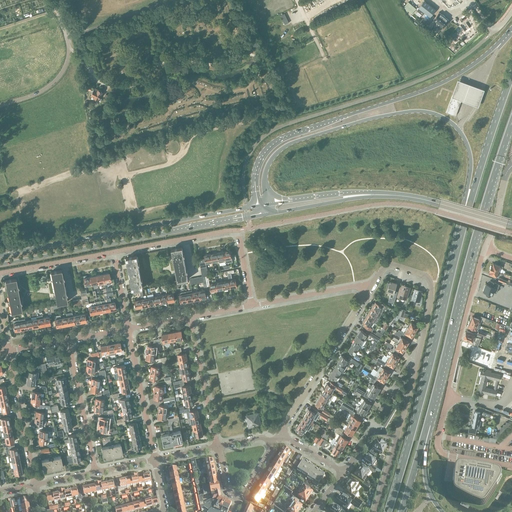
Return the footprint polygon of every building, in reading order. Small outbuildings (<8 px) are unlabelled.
[(424,1),(418,8),(416,10),(422,15),(424,13),(430,17),(435,10),(424,1)] [(412,2),(410,4),(408,2),(404,7),(412,14),(418,7),(412,2)] [(443,27),(449,20),(439,12),(433,20),(436,22),(434,25),(441,30),(443,27)] [(280,16),(285,25),(289,23),(284,14),(280,16)] [(249,44),(253,50),(259,46),(256,40),(249,44)] [(484,90),(458,80),(451,97),(478,107),(484,90)] [(94,89),(91,96),(95,98),(94,99),(96,101),(97,99),(98,99),(101,93),(102,92),(101,91),(101,90),(100,90),(99,90),(98,90),(97,91),(94,89)] [(452,96),(446,112),(456,115),(461,100),(461,99),(452,96)] [(122,161),(124,161),(123,157),(121,158),(119,153),(112,155),(113,158),(114,163),(122,161)] [(173,258),(174,265),(185,263),(182,247),(171,249),(173,256),(172,256),(172,257),(172,258),(173,258)] [(223,251),(225,259),(231,258),(230,250),(223,251)] [(201,271),(207,270),(206,263),(212,262),(210,254),(204,255),(205,260),(203,260),(203,262),(202,262),(203,263),(201,264),(201,268),(201,271)] [(128,267),(129,274),(140,272),(137,256),(126,258),(127,265),(127,267),(128,267)] [(177,281),(183,280),(188,279),(185,263),(174,265),(176,272),(175,272),(175,274),(176,274),(177,281)] [(490,268),(498,271),(500,268),(502,269),(502,267),(493,263),(492,266),(492,265),(490,268)] [(498,271),(490,268),(489,271),(490,271),(489,274),(498,277),(499,275),(497,274),(498,271)] [(64,286),(61,270),(50,272),(52,279),(51,279),(52,281),(54,288),(64,286)] [(140,272),(129,274),(130,280),(129,280),(130,283),(131,283),(132,290),(143,288),(140,272)] [(104,282),(103,274),(96,275),(98,285),(104,284),(104,282)] [(96,275),(90,277),(91,284),(92,286),(98,285),(96,275)] [(206,282),(207,287),(210,286),(211,291),(211,292),(214,291),(217,290),(216,282),(215,279),(212,280),(213,283),(209,284),(209,281),(208,275),(205,276),(206,282)] [(6,287),(6,290),(7,289),(8,296),(19,294),(16,278),(5,280),(6,287)] [(222,281),(224,289),(230,288),(229,280),(222,281)] [(388,283),(386,288),(388,289),(387,292),(387,291),(390,292),(390,293),(391,293),(390,297),(392,298),(390,302),(394,303),(396,296),(397,292),(394,291),(397,283),(390,281),(389,283),(388,283)] [(485,285),(483,289),(484,290),(483,291),(487,292),(486,295),(490,297),(491,294),(492,294),(493,291),(495,292),(496,293),(499,284),(497,283),(490,281),(489,283),(488,285),(486,284),(486,285),(485,285)] [(407,298),(410,288),(404,286),(402,285),(400,293),(398,293),(397,297),(404,299),(404,297),(407,298)] [(67,302),(64,286),(54,288),(55,294),(54,294),(55,297),(57,304),(67,302)] [(423,291),(415,289),(411,299),(417,301),(416,302),(421,304),(422,303),(422,297),(421,296),(422,293),(423,293),(423,292),(422,292),(423,291)] [(185,292),(187,301),(194,300),(192,292),(192,290),(185,292)] [(192,292),(194,300),(200,299),(199,291),(192,292)] [(185,292),(182,292),(179,293),(181,303),(187,301),(185,292)] [(101,301),(102,304),(103,312),(109,310),(107,298),(107,296),(106,293),(104,293),(104,296),(105,300),(101,301)] [(22,310),(19,294),(8,296),(9,303),(9,305),(10,305),(11,312),(22,310)] [(169,302),(167,294),(160,296),(162,304),(165,303),(169,302)] [(107,298),(109,310),(113,310),(116,310),(116,309),(115,301),(111,302),(110,297),(107,298)] [(85,298),(86,304),(88,304),(90,314),(91,314),(94,314),(94,313),(97,313),(95,305),(95,303),(89,304),(88,298),(85,298)] [(149,306),(148,298),(141,299),(142,307),(145,306),(145,307),(149,306)] [(374,304),(373,304),(372,304),(371,306),(372,306),(372,307),(382,313),(384,309),(386,310),(388,307),(382,303),(381,305),(375,302),(374,304)] [(382,313),(372,307),(369,312),(376,316),(378,313),(380,315),(382,313)] [(79,315),(80,323),(82,322),(86,321),(85,315),(88,315),(87,312),(85,313),(79,315)] [(373,321),(374,323),(375,323),(378,318),(369,312),(366,317),(373,321)] [(55,319),(56,322),(56,327),(62,326),(62,322),(61,318),(60,315),(54,316),(55,319)] [(471,318),(470,320),(471,321),(470,321),(472,322),(478,324),(480,325),(481,322),(482,320),(484,321),(488,322),(489,319),(485,318),(481,316),(480,319),(472,316),(471,318)] [(373,321),(366,317),(363,322),(369,326),(373,321)] [(19,322),(19,320),(13,321),(15,331),(21,330),(19,322)] [(469,324),(468,327),(476,330),(477,330),(480,325),(478,324),(472,322),(470,321),(470,322),(469,322),(468,324),(469,324)] [(406,323),(404,325),(415,332),(416,330),(417,330),(418,328),(417,327),(418,327),(410,322),(408,325),(406,323)] [(511,327),(501,324),(500,330),(507,332),(507,335),(511,336),(511,327)] [(406,334),(412,337),(412,336),(413,336),(414,334),(413,334),(415,332),(404,325),(403,327),(406,329),(404,332),(401,330),(401,331),(399,330),(398,332),(405,336),(406,334)] [(367,331),(366,333),(361,330),(358,335),(364,339),(367,334),(377,341),(379,338),(367,331)] [(174,332),(168,333),(169,341),(176,340),(174,332)] [(485,336),(480,335),(477,333),(476,336),(466,332),(465,335),(464,335),(464,337),(464,338),(476,343),(477,339),(479,339),(485,341),(487,337),(485,336)] [(162,338),(159,339),(160,344),(170,343),(169,341),(168,333),(161,334),(162,338)] [(364,339),(358,335),(354,340),(361,344),(364,339)] [(396,341),(405,347),(407,345),(409,343),(408,342),(409,342),(400,337),(398,340),(394,337),(392,339),(396,341)] [(146,348),(146,352),(155,354),(156,347),(157,345),(160,344),(159,339),(154,340),(153,347),(147,346),(147,348),(146,348)] [(361,344),(354,340),(351,345),(358,349),(361,344)] [(403,351),(404,350),(404,349),(405,347),(396,341),(392,346),(402,352),(403,351)] [(123,350),(121,350),(120,342),(113,343),(115,351),(121,350),(121,354),(124,353),(123,350)] [(98,352),(99,358),(102,357),(102,356),(105,356),(104,353),(108,353),(107,345),(100,346),(101,351),(98,352)] [(358,349),(351,345),(350,347),(349,347),(347,349),(348,350),(354,354),(358,349)] [(388,357),(396,362),(397,360),(398,360),(399,358),(399,357),(397,355),(398,353),(391,348),(389,351),(391,352),(389,355),(387,354),(386,356),(388,357)] [(178,354),(179,361),(187,359),(186,352),(182,353),(181,350),(175,352),(176,354),(178,354)] [(54,363),(52,355),(46,356),(46,357),(45,357),(45,360),(46,359),(47,364),(54,363)] [(342,355),(339,360),(347,366),(348,366),(351,361),(354,363),(356,361),(351,357),(349,360),(342,355)] [(394,366),(395,365),(395,364),(396,362),(388,357),(385,362),(378,358),(377,360),(377,361),(387,367),(388,364),(393,367),(394,366)] [(150,368),(151,372),(159,373),(160,373),(161,373),(161,367),(162,367),(162,364),(167,363),(167,360),(161,361),(156,362),(157,365),(156,365),(157,366),(151,366),(151,368),(150,368)] [(336,366),(344,371),(347,366),(339,360),(336,366)] [(376,370),(377,371),(387,377),(388,375),(389,375),(390,373),(390,372),(385,369),(387,367),(377,361),(375,363),(379,366),(376,370)] [(35,368),(34,372),(28,371),(27,377),(35,378),(36,375),(37,374),(38,368),(41,367),(41,368),(42,368),(41,364),(35,365),(35,368)] [(116,373),(126,371),(124,365),(113,367),(115,374),(116,373)] [(179,374),(182,373),(190,372),(190,371),(191,371),(190,368),(189,368),(188,365),(180,367),(178,367),(179,374)] [(336,366),(332,371),(341,376),(344,371),(336,366)] [(499,380),(500,375),(491,373),(491,371),(485,370),(484,371),(481,370),(480,375),(482,376),(488,377),(496,380),(499,380)] [(117,380),(118,380),(127,378),(126,371),(116,373),(117,380)] [(333,382),(341,387),(343,384),(336,380),(337,377),(341,379),(342,377),(341,376),(332,371),(331,373),(330,373),(329,373),(328,374),(329,375),(329,376),(334,379),(333,382)] [(367,376),(371,378),(376,381),(377,378),(384,382),(385,382),(386,380),(386,379),(387,377),(377,371),(376,372),(378,374),(376,377),(369,373),(367,376)] [(173,382),(173,385),(184,383),(183,380),(191,378),(190,372),(182,373),(183,380),(173,382)] [(479,386),(485,388),(488,377),(482,376),(479,386)] [(57,385),(66,383),(65,380),(65,377),(64,377),(56,379),(57,385)] [(120,386),(128,384),(127,378),(118,380),(119,382),(120,382),(120,386)] [(370,389),(378,393),(381,388),(374,384),(376,381),(371,378),(369,381),(374,384),(372,386),(369,384),(368,387),(370,389)] [(59,391),(67,390),(66,387),(66,384),(66,383),(57,385),(55,385),(56,392),(59,391)] [(182,386),(183,393),(191,391),(190,385),(184,386),(184,383),(173,385),(174,388),(182,386)] [(128,384),(120,386),(118,386),(119,393),(130,391),(128,384)] [(325,389),(331,393),(332,394),(334,391),(333,391),(334,388),(328,384),(325,389)] [(485,388),(479,386),(478,391),(477,392),(478,392),(478,393),(484,394),(484,393),(495,395),(497,390),(496,390),(497,387),(495,386),(494,390),(485,388)] [(329,396),(331,393),(325,389),(322,394),(330,399),(335,403),(336,401),(332,398),(333,398),(329,396)] [(374,399),(378,393),(370,389),(369,392),(367,391),(365,393),(367,394),(374,399)] [(67,390),(59,391),(60,398),(68,396),(68,395),(68,392),(67,392),(67,390)] [(183,393),(185,399),(192,397),(191,391),(183,393)] [(318,399),(325,403),(327,404),(330,399),(322,394),(318,399)] [(68,396),(60,398),(61,404),(70,403),(69,402),(70,402),(69,399),(68,396)] [(192,397),(185,399),(186,406),(194,404),(192,397)] [(158,407),(159,411),(167,413),(168,406),(169,406),(170,403),(176,402),(175,399),(164,401),(164,405),(159,405),(159,407),(158,407)] [(323,406),(325,403),(318,399),(315,404),(323,409),(324,406),(323,406)] [(356,399),(355,401),(361,405),(368,409),(371,404),(364,400),(362,403),(356,399)] [(122,405),(123,411),(131,410),(130,403),(122,405)] [(346,407),(343,405),(342,404),(340,408),(351,414),(348,419),(350,421),(358,426),(360,422),(361,421),(362,420),(353,414),(355,412),(353,411),(347,408),(346,407)] [(368,409),(361,405),(358,410),(365,415),(368,409)] [(310,406),(309,409),(306,414),(312,418),(316,420),(319,415),(322,417),(327,420),(328,417),(310,406)] [(191,417),(199,416),(198,409),(190,411),(189,408),(185,409),(179,410),(179,413),(185,412),(187,412),(188,418),(191,417)] [(61,417),(70,416),(69,413),(69,410),(68,410),(68,409),(60,411),(61,417)] [(124,421),(124,418),(133,416),(131,410),(123,411),(124,415),(123,416),(123,418),(117,420),(117,423),(124,421)] [(472,422),(471,426),(472,426),(471,428),(476,429),(479,429),(480,426),(481,421),(478,420),(479,414),(480,414),(480,413),(480,412),(474,411),(472,422)] [(98,420),(99,424),(107,425),(108,419),(109,419),(110,416),(114,415),(113,412),(107,414),(108,416),(106,417),(106,418),(100,418),(99,419),(98,420)] [(245,415),(246,418),(248,428),(261,425),(258,413),(245,415)] [(306,414),(302,419),(309,423),(312,418),(306,414)] [(70,416),(61,417),(63,424),(71,422),(71,421),(70,418),(70,416)] [(192,424),(200,422),(199,416),(191,417),(192,424)] [(46,421),(43,420),(44,418),(35,417),(34,423),(38,423),(38,425),(39,425),(39,423),(45,424),(46,421)] [(302,419),(299,425),(305,429),(309,423),(302,419)] [(493,435),(492,438),(497,438),(504,431),(511,423),(511,420),(510,419),(508,419),(508,422),(506,422),(505,424),(503,424),(503,427),(500,426),(499,432),(496,431),(495,436),(493,435)] [(165,432),(161,433),(162,435),(163,444),(163,445),(164,445),(164,446),(168,445),(172,444),(172,445),(175,444),(175,443),(179,443),(183,442),(183,441),(183,440),(182,440),(181,431),(180,431),(173,433),(171,425),(173,421),(169,422),(169,423),(170,427),(171,431),(169,431),(170,433),(167,434),(165,434),(165,432)] [(350,421),(347,426),(355,431),(358,426),(350,421)] [(71,422),(63,424),(64,430),(72,429),(72,428),(72,425),(71,422)] [(130,431),(138,429),(137,425),(136,423),(137,423),(136,422),(126,424),(127,427),(129,427),(130,431)] [(194,431),(202,429),(200,422),(192,424),(194,431)] [(305,429),(299,425),(295,430),(302,434),(305,429)] [(355,431),(347,426),(344,431),(352,435),(355,431)] [(202,429),(194,431),(195,437),(200,436),(200,437),(203,437),(203,435),(202,429)] [(342,433),(336,429),(334,431),(339,435),(336,439),(345,445),(346,443),(347,443),(348,441),(348,440),(345,438),(346,435),(342,433)] [(69,442),(77,440),(77,438),(76,435),(76,434),(68,436),(69,442)] [(13,435),(5,437),(5,440),(2,441),(3,444),(14,441),(13,435)] [(139,435),(131,437),(132,443),(140,442),(140,439),(139,435)] [(48,441),(48,437),(39,436),(38,443),(39,443),(39,444),(42,445),(42,443),(46,444),(47,440),(48,441)] [(345,445),(336,439),(333,445),(341,450),(342,449),(343,450),(344,448),(343,447),(345,445)] [(77,441),(77,440),(69,442),(70,449),(79,447),(78,444),(78,441),(77,441)] [(140,442),(132,443),(130,443),(132,450),(142,448),(141,446),(142,445),(141,441),(140,442)] [(378,442),(376,441),(372,450),(374,452),(375,450),(377,452),(382,443),(379,441),(378,442)] [(122,452),(121,443),(112,445),(112,443),(109,444),(110,446),(101,448),(103,458),(104,458),(104,459),(108,458),(112,457),(112,458),(115,457),(115,456),(119,455),(123,455),(123,454),(123,452),(122,452)] [(385,445),(382,443),(377,452),(380,453),(379,454),(382,455),(379,460),(382,461),(384,457),(382,455),(386,446),(384,445),(385,445)] [(341,450),(333,445),(330,450),(336,453),(335,454),(337,456),(338,455),(341,450)] [(9,449),(10,455),(18,453),(19,453),(20,452),(19,450),(18,450),(17,447),(9,449)] [(72,455),(80,453),(79,450),(79,447),(70,449),(68,449),(69,455),(72,455)] [(283,448),(280,453),(289,459),(290,457),(288,456),(290,452),(283,448)] [(18,453),(10,455),(12,461),(20,460),(18,453)] [(81,460),(80,453),(72,455),(73,461),(78,460),(78,461),(81,461),(80,460),(81,460)] [(277,458),(284,463),(286,464),(289,459),(280,453),(277,458)] [(61,456),(53,458),(52,455),(49,456),(50,458),(42,460),(43,469),(43,470),(44,470),(44,471),(48,470),(52,469),(52,470),(55,469),(59,468),(63,467),(63,466),(63,465),(62,465),(61,456)] [(366,465),(369,467),(375,471),(377,469),(373,466),(377,462),(368,456),(367,458),(366,458),(365,459),(365,460),(368,462),(366,465)] [(277,458),(273,464),(279,467),(280,467),(281,464),(282,465),(284,463),(277,458)] [(12,464),(13,468),(21,466),(20,460),(12,461),(12,462),(11,462),(11,464),(12,464)] [(202,469),(204,468),(214,466),(213,460),(205,462),(206,465),(201,466),(202,469)] [(314,467),(309,464),(303,460),(302,461),(301,460),(296,468),(298,469),(297,470),(308,476),(313,468),(314,468),(314,467)] [(280,467),(279,467),(273,464),(270,469),(276,472),(278,470),(279,470),(280,468),(280,467)] [(360,468),(358,471),(367,477),(370,472),(374,475),(376,472),(375,471),(369,467),(367,470),(361,465),(360,466),(359,467),(359,468),(360,468)] [(457,494),(462,497),(466,499),(475,504),(479,505),(481,506),(482,506),(482,505),(483,505),(484,505),(485,504),(486,504),(486,503),(488,501),(491,496),(494,492),(497,488),(499,484),(501,480),(501,479),(501,478),(501,477),(501,476),(501,475),(501,474),(500,474),(500,473),(499,473),(499,472),(498,472),(497,471),(496,471),(492,470),(487,469),(480,467),(475,466),(470,466),(465,465),(462,465),(461,465),(460,465),(459,465),(458,466),(457,466),(456,467),(456,468),(455,468),(455,469),(455,470),(455,471),(455,472),(454,472),(453,480),(453,481),(454,481),(453,484),(453,489),(453,490),(454,491),(454,492),(455,493),(456,494),(457,494)] [(14,471),(15,474),(18,474),(18,475),(22,474),(22,473),(21,466),(13,468),(11,468),(12,472),(14,471)] [(207,474),(216,472),(214,466),(204,468),(205,474),(207,474)] [(323,474),(314,468),(313,468),(308,476),(308,477),(319,484),(321,481),(321,480),(322,480),(324,476),(322,475),(323,474)] [(270,469),(267,474),(273,478),(275,475),(276,475),(277,473),(276,472),(276,473),(270,469)] [(367,477),(358,471),(357,473),(356,473),(355,473),(354,474),(354,475),(364,482),(367,477)] [(274,478),(273,478),(267,474),(264,479),(270,483),(272,480),(273,481),(274,478)] [(264,479),(261,484),(268,489),(269,490),(273,485),(271,483),(270,483),(264,479)] [(348,485),(356,491),(360,486),(351,480),(350,482),(349,482),(348,484),(348,485)] [(109,482),(110,483),(107,483),(108,490),(115,489),(116,493),(118,492),(119,492),(118,490),(117,484),(114,485),(113,482),(113,481),(112,481),(110,481),(109,482)] [(298,489),(302,492),(309,497),(311,495),(312,494),(312,493),(312,492),(309,490),(311,488),(302,482),(300,485),(301,486),(298,489)] [(211,494),(220,492),(218,484),(211,486),(210,486),(202,488),(204,495),(211,494)] [(257,490),(264,493),(265,490),(266,491),(268,489),(261,484),(257,490)] [(370,490),(369,489),(363,484),(362,484),(361,487),(368,492),(370,490)] [(95,486),(89,487),(90,494),(97,493),(95,485),(95,486)] [(356,491),(348,485),(347,485),(346,485),(346,487),(346,488),(344,490),(353,496),(356,491)] [(285,487),(283,489),(291,495),(293,492),(285,487)] [(264,494),(264,493),(257,490),(254,495),(260,499),(262,496),(263,496),(264,494)] [(209,501),(206,502),(208,504),(210,502),(212,505),(214,503),(215,503),(216,501),(221,497),(220,492),(211,494),(212,500),(209,501)] [(309,497),(302,492),(298,497),(302,499),(301,499),(302,500),(305,502),(306,501),(307,501),(307,500),(307,499),(309,497)] [(260,499),(254,495),(251,500),(258,504),(261,499),(260,498),(260,499)] [(344,505),(343,508),(346,510),(351,502),(344,497),(345,497),(343,496),(341,495),(339,497),(337,499),(338,499),(337,500),(344,505)] [(199,503),(201,511),(227,511),(232,503),(221,497),(216,501),(215,503),(214,503),(212,505),(210,502),(208,504),(205,506),(204,505),(203,505),(203,503),(203,502),(199,503)] [(290,505),(299,511),(300,511),(301,510),(301,509),(302,507),(297,503),(299,501),(293,497),(290,501),(292,502),(290,505)]
